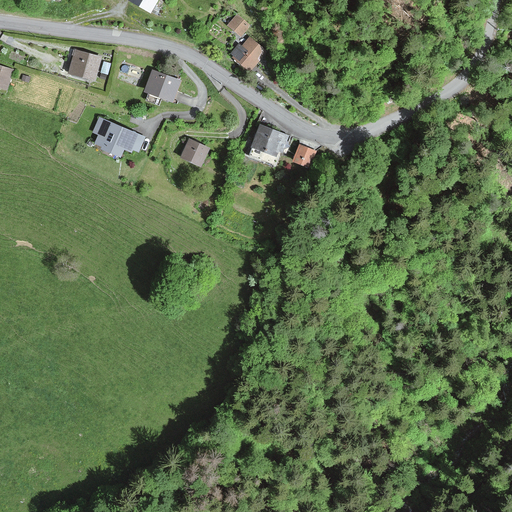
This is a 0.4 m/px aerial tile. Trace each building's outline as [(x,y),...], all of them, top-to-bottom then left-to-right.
[(157,0),(129,0),(150,12),(157,0)] [(249,25),(237,15),(228,25),(241,35),(249,25)] [(267,51),(250,37),(242,48),(239,45),(231,55),(250,71),(267,51)] [(101,58),(75,51),(69,72),(95,80),(101,58)] [(12,70),(0,65),(0,86),(6,88),(12,70)] [(180,81),(153,71),(145,91),(173,101),(180,81)] [(145,136),(99,117),(93,132),(99,135),(95,144),(102,147),(101,149),(121,157),(124,148),(131,151),(132,148),(139,151),(145,136)] [(251,156),(275,165),(278,157),(280,151),(283,152),(289,135),(260,124),(252,147),(254,148),(251,156)] [(209,149),(190,139),(182,156),(201,166),(209,149)] [(316,151),(300,145),(293,161),(309,168),(316,151)]
